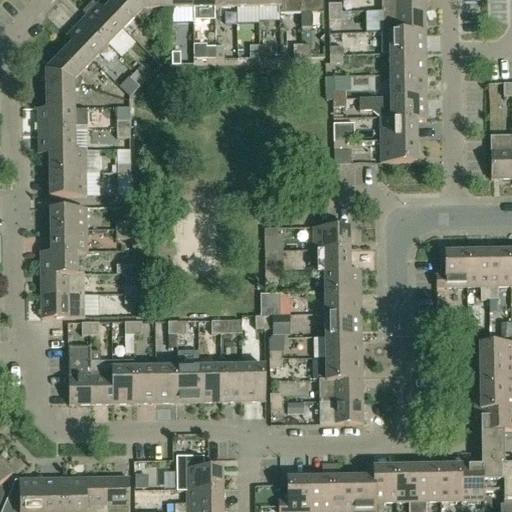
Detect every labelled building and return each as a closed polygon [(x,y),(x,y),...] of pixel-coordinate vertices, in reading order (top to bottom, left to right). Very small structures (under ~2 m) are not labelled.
[(115,0),(104,13),(123,32),(136,18),(139,21),(151,17),(151,11),(171,11),(170,0),(115,0)] [(192,0),(170,0),(171,11),(193,11),(192,0)] [(214,10),(214,0),(192,0),(193,11),(193,22),(214,21),(214,10)] [(214,0),(214,10),(236,10),(235,0),(214,0)] [(257,9),(256,0),(235,0),(236,10),(257,9)] [(277,16),(279,16),(278,0),(256,0),(257,9),(277,9),(277,16)] [(278,0),(279,16),(300,16),(300,0),(278,0)] [(310,16),(323,16),(322,0),(300,0),(300,16),(301,29),(311,29),(310,16)] [(425,13),(424,0),(381,0),(382,14),(425,13)] [(87,18),(83,22),(108,47),(123,32),(104,13),(98,7),(97,8),(93,4),(83,14),(87,18)] [(340,6),(328,7),(328,15),(341,15),(340,6)] [(425,13),(382,14),(382,35),(425,34),(425,13)] [(341,23),(341,15),(328,15),(328,23),(341,23)] [(83,22),(67,38),(93,63),(108,47),(83,22)] [(425,56),(425,34),(382,35),(382,57),(390,57),(425,56)] [(93,63),(67,38),(66,40),(71,45),(45,72),(46,111),(74,111),(73,92),(78,92),(82,80),(79,77),(93,63)] [(301,61),(310,60),(310,47),(301,48),(301,61)] [(258,61),(266,61),(266,48),(258,49),(258,61)] [(293,61),(301,61),(301,48),(293,48),(293,61)] [(206,62),(215,62),(215,49),(206,49),(206,62)] [(215,62),(223,62),(223,49),(215,49),(215,62)] [(249,61),(258,61),(258,49),(249,49),(249,61)] [(329,50),(329,59),(342,58),(341,50),(329,50)] [(180,54),(172,54),(171,54),(171,67),(180,66),(180,54)] [(425,56),(390,57),(390,79),(425,78),(425,56)] [(329,59),(330,67),(342,66),(342,58),(329,59)] [(141,68),(135,74),(145,83),(150,77),(155,72),(152,68),(146,73),(141,68)] [(129,81),(138,90),(145,83),(135,74),(129,81)] [(426,99),(425,78),(390,79),(390,100),(426,99)] [(511,99),(511,86),(502,86),(503,99),(511,99)] [(332,93),(332,102),(345,102),(345,93),(332,93)] [(379,123),(380,123),(416,122),(426,122),(426,99),(390,100),(359,101),(359,113),(371,113),(379,121),(379,123)] [(345,110),(345,102),(332,102),(332,110),(345,110)] [(37,112),(38,133),(74,133),(87,133),(87,112),(74,112),(74,111),(46,111),(37,111),(37,112)] [(381,143),(416,143),(416,122),(380,123),(381,143)] [(116,132),(130,132),(130,124),(116,124),(116,132)] [(333,144),(345,144),(354,144),(353,126),(333,126),(333,144)] [(130,132),(116,132),(117,141),(130,140),(130,132)] [(84,154),(74,154),(74,133),(38,133),(38,156),(48,156),(84,154)] [(511,138),(490,139),(490,182),(511,181),(511,138)] [(417,165),(416,143),(381,143),(381,166),(417,165)] [(345,153),(345,144),(333,144),(333,153),(345,153)] [(333,153),(334,167),(351,167),(351,153),(345,153),(333,153)] [(48,176),(85,176),(84,154),(48,156),(48,176)] [(117,175),(130,175),(130,167),(117,167),(117,175)] [(314,168),(314,178),(324,178),(324,168),(314,168)] [(130,175),(117,175),(117,184),(130,184),(130,175)] [(49,199),(85,198),(85,176),(48,176),(49,199)] [(50,234),(85,233),(84,211),(49,211),(50,234)] [(115,233),(131,233),(131,224),(115,224),(115,233)] [(349,230),(314,230),(314,253),(350,252),(349,230)] [(277,240),(276,232),(263,232),(263,240),(277,240)] [(85,256),(85,233),(50,234),(50,256),(39,256),(85,256)] [(131,233),(115,233),(115,241),(131,241),(131,233)] [(314,275),(359,274),(359,273),(350,273),(350,252),(314,253),(314,275)] [(466,254),(467,289),(479,289),(480,302),(488,302),(488,253),(466,254)] [(488,253),(488,302),(497,302),(497,289),(510,289),(509,253),(488,253)] [(467,289),(466,254),(445,254),(445,277),(436,277),(436,290),(467,289)] [(85,256),(39,256),(39,278),(82,278),(82,276),(75,276),(75,257),(85,256)] [(116,276),(131,276),(131,267),(116,268),(116,276)] [(277,267),(264,268),(264,276),(277,276),(277,267)] [(359,274),(314,275),(325,275),(325,296),(360,296),(359,274)] [(277,284),(277,276),(264,276),(264,285),(277,284)] [(39,300),(82,299),(82,278),(39,278),(39,300)] [(136,298),(136,289),(124,289),(124,299),(136,298)] [(360,318),(360,296),(325,296),(325,318),(360,318)] [(83,322),(82,299),(39,300),(40,322),(83,322)] [(260,319),(263,319),(272,319),(273,319),(273,310),(260,311),(260,319)] [(326,340),(361,339),(360,318),(325,318),(326,340)] [(454,340),(466,339),(466,318),(437,319),(438,337),(454,336),(454,340)] [(255,332),(263,332),(263,319),(260,319),(255,319),(255,332)] [(263,332),(272,332),(272,319),(263,319),(263,332)] [(272,338),(289,338),(289,319),(273,319),(272,319),(272,332),(272,338)] [(220,336),(220,323),(210,323),(210,336),(220,336)] [(228,336),(227,323),(220,323),(220,336),(228,336)] [(176,337),(176,324),(167,324),(167,337),(176,337)] [(185,337),(184,324),(176,324),(176,337),(185,337)] [(98,338),(98,325),(90,326),(90,338),(98,338)] [(133,337),(133,325),(124,325),(124,337),(133,337)] [(141,337),(141,325),(133,325),(133,337),(141,337)] [(90,338),(90,326),(81,326),(81,338),(90,338)] [(361,361),(361,346),(361,339),(326,340),(326,361),(361,361)] [(479,369),(511,367),(511,345),(478,346),(479,369)] [(67,349),(67,365),(68,408),(91,408),(90,353),(90,349),(67,349)] [(101,353),(90,353),(91,408),(112,407),(111,364),(101,364),(101,353)] [(281,353),(269,353),(269,362),(281,362),(281,353)] [(326,382),(361,382),(361,361),(326,361),(326,382),(318,382),(326,382)] [(281,370),(281,362),(269,362),(269,370),(281,370)] [(111,364),(112,407),(134,407),(133,371),(133,364),(111,364)] [(511,367),(479,369),(479,390),(511,389),(511,367)] [(241,369),(220,370),(220,405),(242,405),(241,369)] [(265,405),(264,369),(241,369),(242,405),(265,405)] [(198,370),(176,371),(177,406),(199,406),(198,370)] [(220,405),(220,370),(198,370),(199,406),(220,405)] [(155,407),(155,371),(133,371),(134,407),(155,407)] [(176,371),(155,371),(155,407),(177,406),(176,371)] [(327,404),(362,404),(361,382),(326,382),(318,382),(319,404),(327,404)] [(511,411),(511,389),(479,390),(479,402),(473,402),(473,412),(511,411)] [(282,396),(270,397),(270,405),(282,405),(282,396)] [(319,427),(362,426),(362,404),(327,404),(319,404),(319,427)] [(282,413),(282,405),(270,405),(270,414),(282,413)] [(511,511),(511,466),(503,467),(502,452),(503,434),(511,433),(511,411),(473,412),(473,421),(480,421),(479,453),(480,467),(481,467),(481,504),(482,504),(482,494),(502,493),(503,506),(499,506),(499,511),(511,511)] [(186,493),(221,493),(221,470),(203,470),(203,459),(176,459),(176,493),(186,493)] [(460,504),(459,462),(449,462),(449,468),(437,468),(438,504),(460,504)] [(481,467),(480,467),(469,467),(469,462),(459,462),(460,504),(481,504),(481,467)] [(0,506),(7,491),(1,486),(11,475),(0,464),(0,506)] [(373,511),(372,469),(372,466),(363,466),(363,478),(351,478),(351,511),(373,511)] [(330,511),(330,467),(320,467),(321,479),(308,479),(308,511),(330,511)] [(338,467),(330,467),(330,511),(351,511),(351,478),(339,479),(338,467)] [(408,511),(416,511),(416,468),(394,469),(396,505),(408,505),(408,511)] [(425,511),(425,505),(438,504),(437,468),(416,468),(416,511),(425,511)] [(373,511),(382,511),(383,505),(396,505),(394,469),(372,469),(373,511)] [(277,511),(308,511),(308,479),(286,480),(286,503),(278,503),(277,511)] [(63,511),(63,481),(41,482),(41,511),(63,511)] [(63,481),(63,511),(84,511),(85,481),(63,481)] [(106,511),(106,481),(85,481),(84,511),(106,511)] [(128,511),(129,481),(127,481),(106,481),(106,511),(128,511)] [(41,511),(41,482),(15,482),(2,511),(41,511)] [(221,511),(221,493),(186,493),(176,493),(176,494),(186,494),(186,506),(173,506),(173,511),(221,511)]
